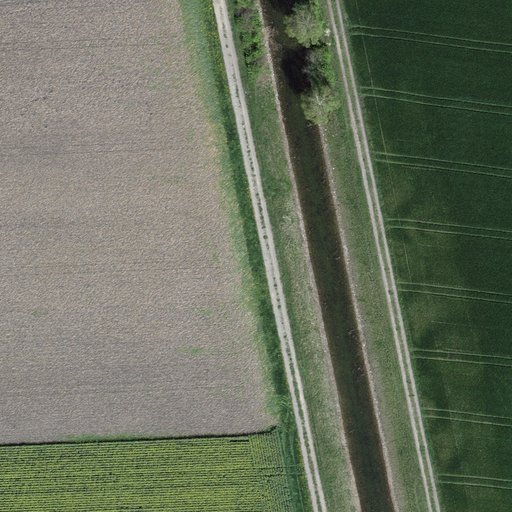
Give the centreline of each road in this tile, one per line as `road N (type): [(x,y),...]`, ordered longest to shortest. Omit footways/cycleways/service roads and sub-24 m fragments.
road 1 (track): [(331,0),(434,511)]
road 2 (track): [(217,0),(318,511)]
